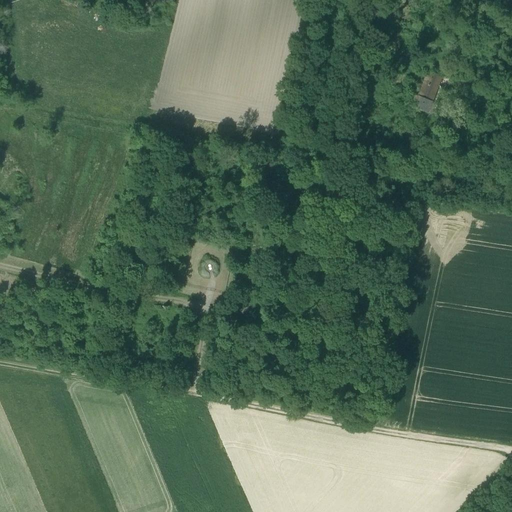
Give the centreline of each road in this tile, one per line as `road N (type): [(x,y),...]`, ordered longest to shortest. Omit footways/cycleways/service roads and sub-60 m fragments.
road 1 (track): [(0,361),(408,437),(511,448)]
road 2 (track): [(187,395),(207,310),(0,269)]
road 3 (track): [(271,147),(0,94)]
